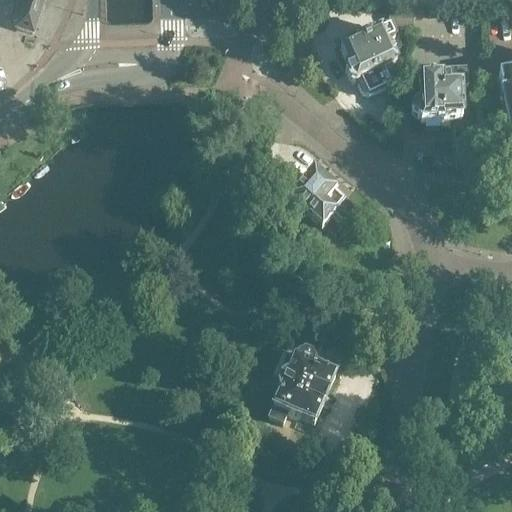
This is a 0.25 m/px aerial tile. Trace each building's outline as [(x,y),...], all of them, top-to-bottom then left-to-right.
[(16,30),(17,30),(32,35),(43,0),(20,0),(13,22),(18,24),(16,30)] [(413,13),(388,11),(387,26),(413,27),(413,13)] [(394,44),(389,34),(382,34),(381,32),(340,51),(347,68),(345,73),(350,84),(356,85),(359,84),(361,87),(358,89),(362,97),(367,99),(391,88),(384,72),(396,66),(389,50),(394,44)] [(420,105),(413,110),(413,116),(420,120),(421,125),(443,124),(443,121),(462,121),(461,90),(467,89),(467,72),(441,73),(441,79),(419,80),(420,105)] [(511,75),(498,78),(501,95),(511,146),(511,75)] [(300,186),(288,201),(321,230),(334,216),(340,222),(352,209),(343,202),(344,201),(313,174),(301,187),(300,186)] [(278,393),(271,411),(266,421),(282,427),(287,417),(313,428),(321,409),(322,409),(327,398),(326,398),(334,378),(312,369),(312,366),(310,359),(303,357),(296,359),(295,361),(292,360),(292,361),(282,357),(270,384),(276,387),(277,393),(278,393)]
